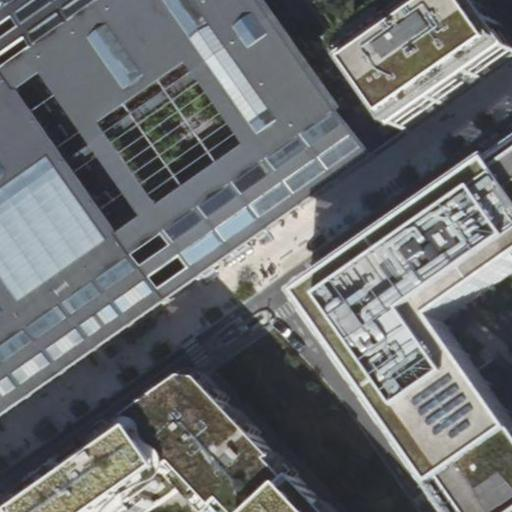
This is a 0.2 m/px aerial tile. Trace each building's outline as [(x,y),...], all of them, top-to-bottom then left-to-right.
[(21,0),(9,9),(0,15),(0,53),(171,298),(196,281),(234,255),(388,147),(285,0),(21,0)] [(404,0),(348,40),(353,47),(362,60),(366,65),(411,131),(511,60),(511,35),(487,0),(404,0)] [(0,419),(171,298),(0,53),(0,419)] [(511,511),(511,159),(511,160),(413,230),(394,243),(313,299),(382,398),(398,421),(442,483),(462,511),(511,511)] [(333,511),(306,482),(266,440),(255,428),(244,416),(214,384),(198,383),(10,511),(333,511)]
